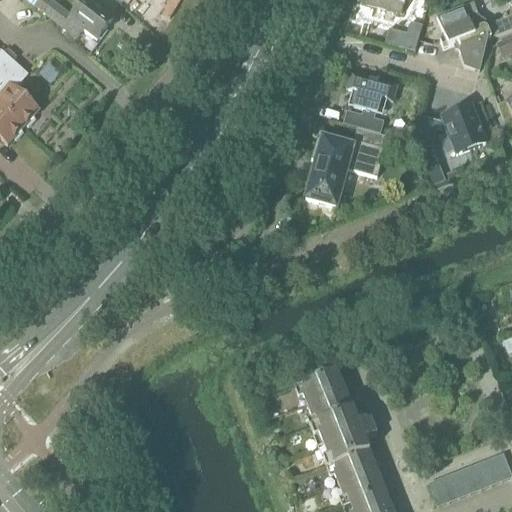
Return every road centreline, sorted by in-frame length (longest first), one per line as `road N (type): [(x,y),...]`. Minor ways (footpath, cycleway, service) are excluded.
road 1 (tertiary): [(0,387),(123,260),(201,153)]
road 2 (residential): [(201,153),(294,173),(330,44)]
road 3 (tertiary): [(201,153),(280,0)]
road 4 (residential): [(362,374),(415,511)]
road 5 (residential): [(471,83),(330,44)]
